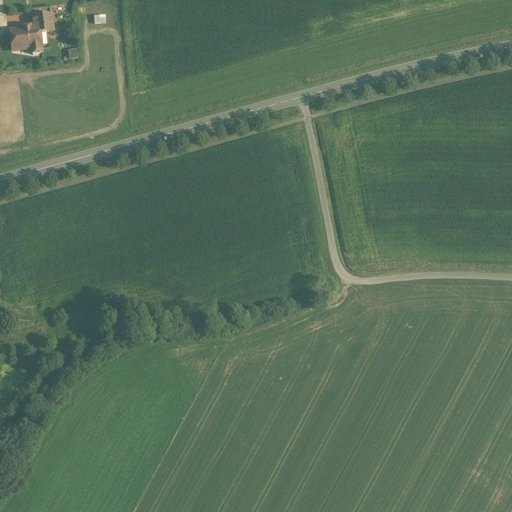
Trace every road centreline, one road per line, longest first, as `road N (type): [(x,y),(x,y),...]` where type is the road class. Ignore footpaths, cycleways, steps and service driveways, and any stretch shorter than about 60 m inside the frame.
road 1 (unclassified): [(511,277),(345,277),(332,250),(300,97)]
road 2 (tertiary): [(0,181),(300,97)]
road 3 (tertiary): [(300,97),(511,46)]
